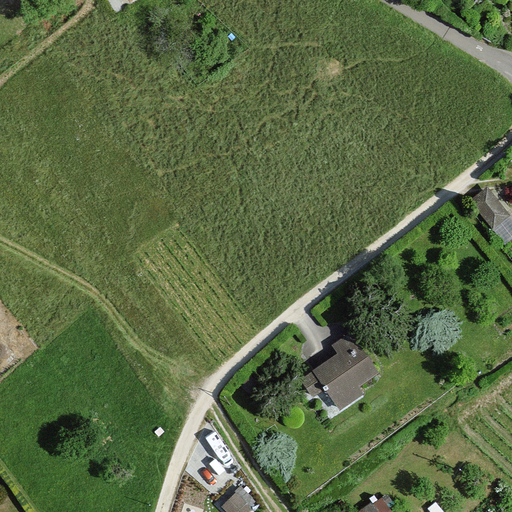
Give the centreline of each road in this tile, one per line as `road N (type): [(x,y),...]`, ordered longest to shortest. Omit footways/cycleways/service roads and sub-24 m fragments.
road 1 (track): [(511,130),(493,159),(212,375),(160,511)]
road 2 (residential): [(396,0),(511,56)]
